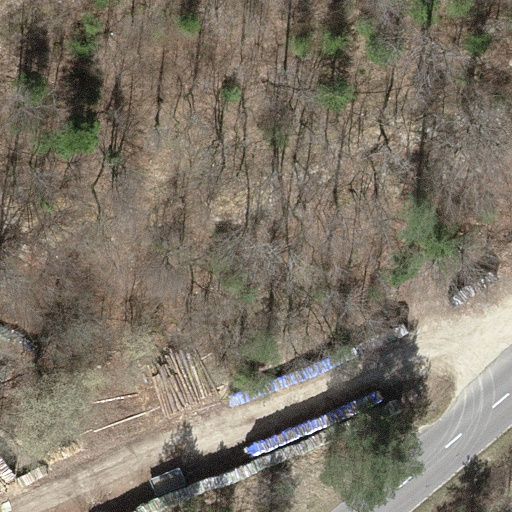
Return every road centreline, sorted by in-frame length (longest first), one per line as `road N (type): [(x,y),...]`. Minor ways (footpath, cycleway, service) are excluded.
road 1 (track): [(511,349),(379,373),(59,511)]
road 2 (tertiary): [(368,511),(511,388)]
